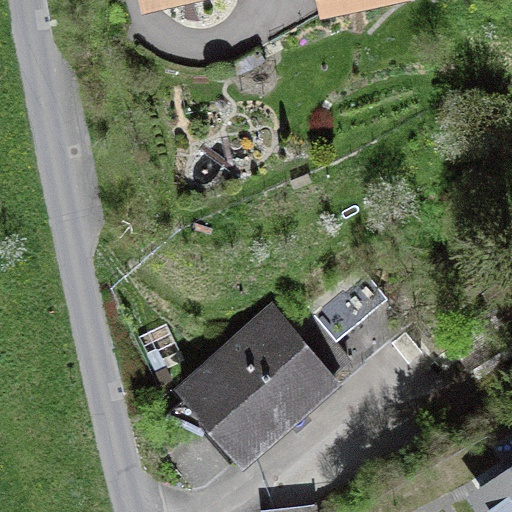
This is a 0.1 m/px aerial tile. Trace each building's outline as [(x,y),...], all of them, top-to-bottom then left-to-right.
[(140,0),(144,17),(226,0),(140,0)] [(323,0),(328,17),(395,0),(323,0)] [(286,337),(270,319),(177,400),(235,466),(405,317),(364,270),(286,337)] [(511,282),(494,293),(511,323),(511,282)] [(511,511),(511,478),(473,504),(478,511),(511,511)] [(253,500),(252,511),(315,511),(315,499),(253,500)]
